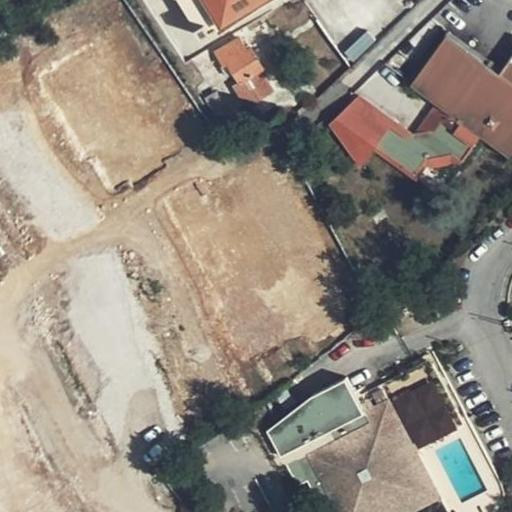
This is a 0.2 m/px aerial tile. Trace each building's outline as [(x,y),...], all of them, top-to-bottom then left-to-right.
[(261,0),(205,0),(221,25),(261,0)] [(511,79),(501,72),(448,34),(413,83),(462,118),(483,133),(511,154),(511,79)] [(248,106),(275,88),(263,70),(266,69),(251,45),(248,48),(241,37),(217,52),(225,65),(222,68),(228,76),(235,72),(241,82),(235,85),(248,106)] [(43,47),(25,58),(41,84),(59,73),(43,47)] [(41,84),(25,58),(25,57),(12,65),(28,92),(41,84)] [(511,57),(501,72),(511,79),(511,57)] [(0,116),(5,125),(13,121),(19,117),(5,93),(0,95),(0,116)] [(19,117),(13,121),(35,155),(70,133),(74,140),(92,128),(70,93),(52,105),(48,98),(19,117)] [(212,94),(202,101),(215,122),(225,115),(212,94)] [(416,173),(422,166),(427,159),(450,154),(453,154),(464,161),(476,143),(483,133),(462,118),(456,128),(443,118),(437,129),(408,134),(392,123),(390,125),(376,145),(416,173)] [(511,154),(483,133),(476,143),(508,165),(511,159),(511,154)] [(451,158),(450,154),(427,159),(422,166),(425,168),(429,162),(451,158)] [(64,308),(39,327),(48,340),(54,336),(73,363),(67,367),(94,404),(109,393),(124,383),(109,363),(106,366),(101,359),(108,353),(82,317),(75,322),(64,308)] [(54,336),(48,340),(67,367),(73,363),(54,336)] [(17,339),(5,346),(12,358),(24,350),(17,339)] [(119,357),(109,363),(124,383),(109,393),(116,403),(130,392),(139,385),(119,357)] [(324,511),(344,511),(349,510),(356,511),(376,511),(384,507),(386,511),(414,511),(443,497),(417,447),(447,430),(450,429),(452,427),(454,425),(456,421),(458,417),(458,412),(431,359),(358,397),(347,377),(313,395),(315,400),(291,413),(296,423),(271,436),(298,485),(308,480),(324,511)]
